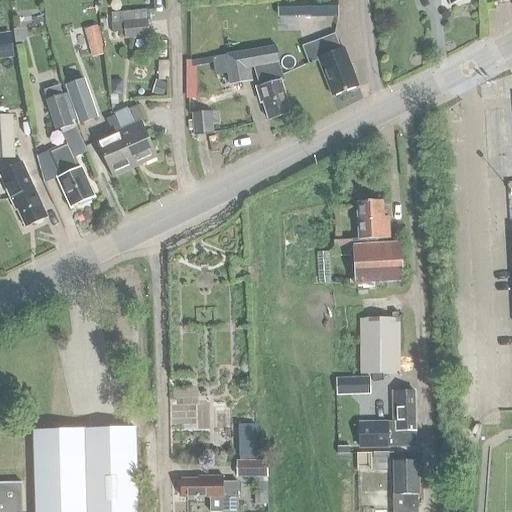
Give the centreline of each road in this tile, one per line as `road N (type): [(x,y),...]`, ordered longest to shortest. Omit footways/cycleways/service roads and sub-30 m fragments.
road 1 (residential): [(431,511),(407,101)]
road 2 (tertiary): [(149,227),(407,101)]
road 3 (residential): [(149,227),(161,319),(163,511)]
road 4 (tertiary): [(0,302),(149,227)]
road 5 (tertiary): [(407,101),(511,42)]
